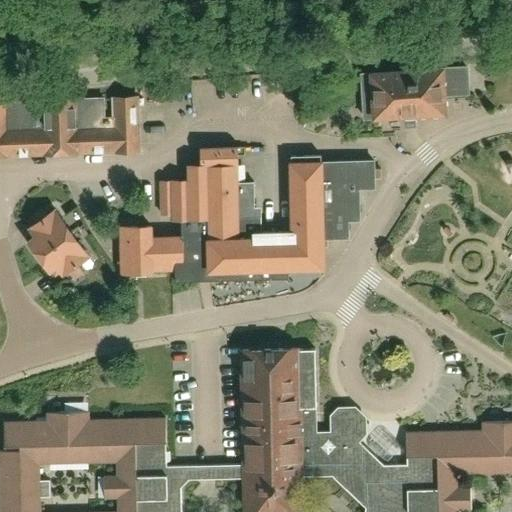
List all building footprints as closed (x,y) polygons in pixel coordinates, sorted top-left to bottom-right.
[(417,122),(417,114),(447,112),(445,94),(469,92),(467,66),(362,73),(365,117),(405,115),(406,123),(417,122)] [(319,83),(319,71),(296,72),(296,83),(319,83)] [(320,95),(319,83),(296,83),(296,95),(320,95)] [(296,95),(297,107),(320,107),(320,95),(296,95)] [(0,100),(0,155),(140,152),(139,111),(139,99),(139,97),(113,97),(113,116),(105,116),(105,98),(0,100)] [(174,132),(153,133),(153,145),(175,144),(174,132)] [(152,225),(122,226),(123,263),(131,263),(131,272),(153,271),(176,270),(176,281),(201,280),(200,270),(210,269),(211,280),(274,278),(274,268),(288,268),(324,267),(324,247),(329,247),(329,237),(349,236),(349,219),(360,219),(359,190),(375,189),(375,159),(359,160),(359,159),(322,160),(322,154),(292,155),(294,230),(263,231),(262,215),(262,207),(255,207),(254,188),(254,182),(239,182),(238,146),(237,146),(203,146),(203,163),(190,164),(191,179),(161,179),(162,213),(175,213),(175,218),(182,218),(182,235),(152,236),(152,225)] [(73,233),(56,209),(49,215),(44,209),(33,216),(38,223),(31,228),(37,236),(30,240),(41,255),(73,233)] [(41,255),(51,270),(58,266),(64,274),(68,270),(73,278),(84,271),(78,263),(89,256),(73,233),(41,255)] [(243,347),(245,464),(221,464),(195,465),(176,465),(167,466),(166,418),(89,419),(89,411),(47,412),(47,420),(4,421),(4,450),(0,449),(0,511),(511,511),(511,420),(482,421),(483,429),(406,431),(407,463),(385,463),(360,440),(368,431),(367,431),(348,413),(330,413),(330,429),(317,429),(316,347),(299,347),(299,346),(243,347)] [(409,350),(391,359),(401,379),(419,371),(409,350)]
